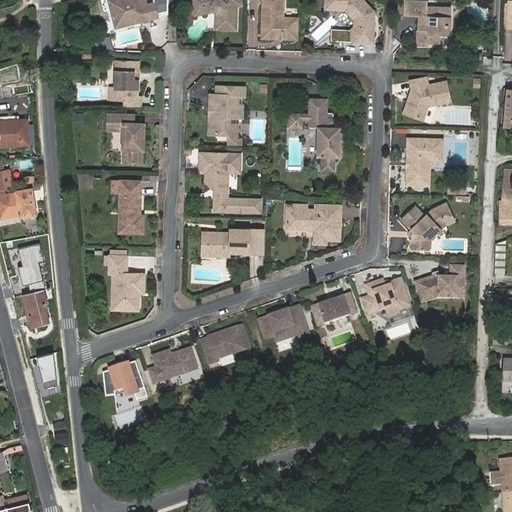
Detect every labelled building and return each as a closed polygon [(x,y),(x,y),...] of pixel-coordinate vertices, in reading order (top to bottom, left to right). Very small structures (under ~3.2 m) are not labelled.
[(109,0),(112,10),(116,9),(118,14),(126,20),(131,19),(132,23),(159,17),(155,2),(147,4),(145,0),(109,0)] [(215,9),(215,12),(218,13),(217,30),(237,30),(238,7),(244,6),(242,0),(193,0),(195,8),(215,9)] [(269,0),(270,3),(264,3),(262,38),(277,38),(277,34),(282,34),(282,38),(297,38),(298,18),(284,18),(284,0),(269,0)] [(326,0),(327,9),(347,10),(356,18),(355,27),(351,31),(350,37),(354,42),(374,43),(374,22),(372,20),(373,9),(371,8),(371,5),(366,0),(326,0)] [(405,0),(406,16),(419,16),(424,16),(424,22),(423,22),(422,23),(421,24),(421,25),(421,26),(421,27),(422,28),(423,29),(424,29),(424,30),(419,30),(418,45),(428,46),(428,43),(440,43),(440,35),(448,35),(449,17),(452,16),(453,6),(439,6),(439,8),(428,8),(428,0),(405,0)] [(197,17),(215,12),(215,9),(195,8),(197,17)] [(116,9),(112,10),(117,27),(132,23),(131,19),(126,20),(118,14),(116,9)] [(317,40),(338,22),(333,15),(311,33),(317,40)] [(91,52),(82,52),(82,60),(91,60),(91,52)] [(490,63),(491,55),(482,55),(482,63),(490,63)] [(113,60),(114,86),(115,99),(124,99),(124,103),(141,104),(141,95),(139,95),(140,61),(113,60)] [(422,119),(427,106),(451,101),(447,81),(428,85),(426,77),(410,80),(413,89),(404,112),(422,119)] [(25,79),(15,80),(16,95),(27,94),(25,79)] [(244,87),(216,86),(216,94),(209,94),(208,134),(229,134),(236,135),(237,124),(229,124),(229,117),(242,117),(242,104),(237,104),(237,96),(244,96),(244,87)] [(317,126),(316,139),(341,140),(341,127),(334,127),(334,116),(331,111),(327,111),(327,98),(311,98),(310,118),(322,119),(322,126),(317,126)] [(296,118),(302,119),(302,113),(289,112),(288,126),(295,126),(296,118)] [(142,140),(145,141),(145,122),(134,122),(134,114),(108,113),(107,129),(122,129),(121,150),(124,150),(124,162),(141,163),(141,150),(142,140)] [(19,126),(18,121),(18,116),(0,116),(0,146),(28,144),(27,126),(19,126)] [(309,126),(317,126),(322,126),(322,119),(310,118),(309,126)] [(229,134),(228,144),(242,144),(242,139),(236,139),(236,135),(229,134)] [(430,164),(434,160),(442,160),(443,140),(407,138),(406,184),(427,184),(429,183),(430,164)] [(341,140),(316,139),(316,157),(322,157),(321,170),(334,171),(334,158),(341,157),(341,140)] [(229,153),(215,152),(214,162),(201,162),(201,171),(207,171),(207,181),(213,188),(216,188),(215,210),(261,211),(262,199),(228,198),(229,172),(232,172),(233,163),(229,163),(229,153)] [(215,152),(201,152),(201,162),(214,162),(215,152)] [(241,153),(229,153),(229,163),(233,163),(232,172),(241,172),(241,153)] [(30,167),(30,158),(19,158),(19,167),(30,167)] [(32,199),(31,191),(4,196),(1,180),(0,174),(0,172),(2,172),(1,163),(0,162),(0,218),(34,213),(32,199)] [(140,216),(141,181),(120,181),(118,233),(142,233),(144,216),(140,216)] [(511,185),(504,185),(502,201),(500,200),(499,224),(511,223),(511,185)] [(430,240),(448,224),(449,222),(455,218),(446,202),(432,209),(425,215),(415,205),(401,218),(410,229),(412,231),(411,237),(410,239),(409,248),(411,250),(421,250),(421,241),(423,240),(430,240)] [(293,218),(287,218),(287,229),(307,229),(309,227),(314,228),(316,230),(316,243),(328,244),(327,240),(338,240),(340,237),(341,219),(339,219),(340,206),(316,205),(316,209),(294,209),(293,218)] [(209,245),(209,255),(230,255),(230,252),(264,253),(265,229),(230,228),(229,231),(203,230),(202,244),(209,245)] [(431,248),(430,240),(423,240),(421,241),(421,250),(428,249),(431,248)] [(39,242),(17,248),(22,266),(18,267),(23,286),(29,284),(31,292),(42,289),(46,288),(39,262),(44,261),(39,242)] [(112,273),(111,290),(117,290),(117,309),(137,309),(138,292),(143,292),(144,274),(126,273),(127,256),(109,255),(108,273),(112,273)] [(457,288),(463,288),(464,267),(449,267),(449,276),(436,276),(436,279),(432,279),(432,277),(412,282),(418,301),(427,298),(428,301),(436,299),(446,299),(446,294),(457,294),(457,288)] [(368,296),(361,298),(366,313),(385,307),(394,304),(396,310),(397,309),(410,305),(402,282),(396,280),(390,282),(388,286),(385,287),(383,282),(382,279),(365,285),(368,296)] [(462,300),(463,288),(457,288),(457,294),(446,294),(446,299),(462,300)] [(31,292),(24,295),(31,325),(48,322),(45,311),(46,310),(44,303),(46,303),(42,289),(31,292)] [(317,325),(356,312),(349,293),(310,306),(317,325)] [(300,304),(256,319),(264,339),(274,336),(277,344),(310,333),(300,304)] [(385,307),(387,315),(398,312),(397,309),(396,310),(394,304),(385,307)] [(209,336),(201,339),(207,357),(249,343),(242,324),(209,335),(209,336)] [(170,349),(152,355),(156,365),(148,368),(153,383),(196,367),(190,347),(171,353),(170,349)] [(54,352),(36,357),(46,389),(58,385),(54,352)] [(511,359),(503,359),(502,380),(511,380),(511,359)] [(137,361),(104,372),(106,395),(116,394),(115,391),(118,390),(127,387),(129,393),(145,387),(137,361)] [(129,393),(127,387),(118,390),(119,396),(129,393)] [(142,405),(115,415),(119,428),(147,418),(142,405)] [(56,434),(57,442),(64,442),(63,433),(56,434)] [(21,445),(3,450),(3,453),(22,449),(21,445)] [(511,491),(511,457),(499,459),(500,472),(490,473),(491,486),(501,485),(502,492),(511,491)] [(511,511),(511,491),(502,492),(502,511),(511,511)] [(30,511),(27,495),(5,501),(7,511),(30,511)]
